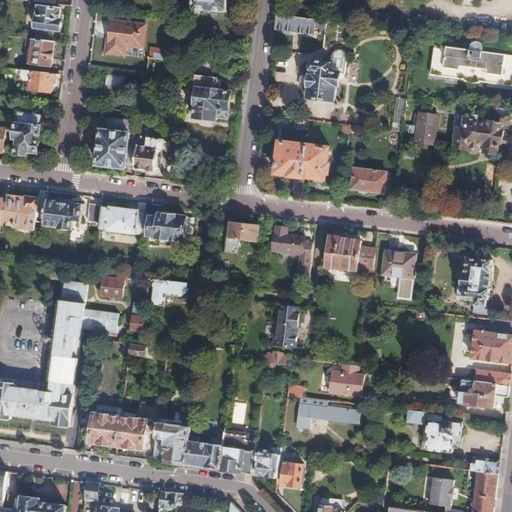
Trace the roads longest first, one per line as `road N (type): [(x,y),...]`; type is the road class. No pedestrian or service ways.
road 1 (residential): [(0,456),(224,485),(246,492),(266,511)]
road 2 (residential): [(238,206),(511,237)]
road 3 (residential): [(238,206),(266,0)]
road 4 (residential): [(60,182),(84,0)]
road 5 (residential): [(60,182),(238,206)]
